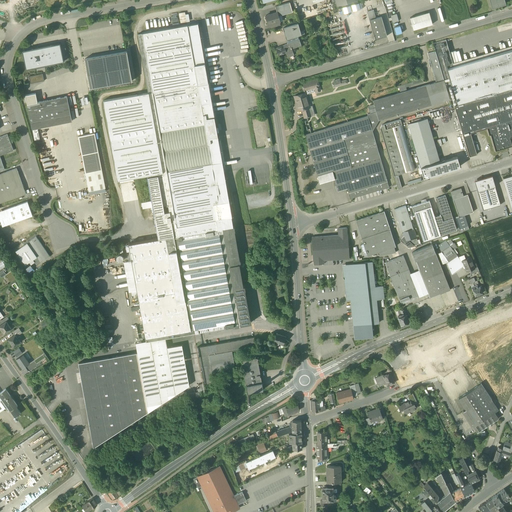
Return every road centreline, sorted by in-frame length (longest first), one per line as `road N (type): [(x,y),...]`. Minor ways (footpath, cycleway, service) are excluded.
road 1 (unclassified): [(161,0),(33,25),(9,51),(5,89),(46,215),(65,240)]
road 2 (unclassified): [(511,13),(271,82)]
road 3 (unclassified): [(292,225),(511,161)]
road 4 (tertiary): [(114,509),(295,386)]
road 5 (tertiary): [(312,377),(511,290)]
road 6 (tertiary): [(104,506),(0,354)]
road 7 (unclassified): [(302,372),(292,225)]
road 8 (unclassified): [(292,225),(271,82)]
